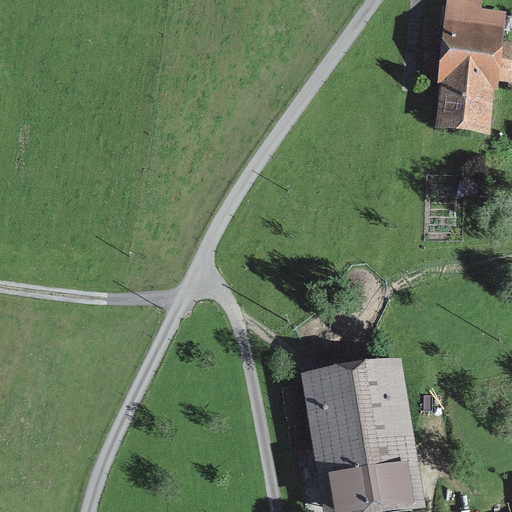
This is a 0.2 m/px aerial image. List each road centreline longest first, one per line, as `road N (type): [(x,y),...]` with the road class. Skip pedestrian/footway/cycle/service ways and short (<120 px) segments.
road 1 (unclassified): [(374,0),(232,201),(115,436),(87,511)]
road 2 (track): [(199,268),(232,305),(241,329),(280,511)]
road 3 (track): [(182,300),(0,287)]
